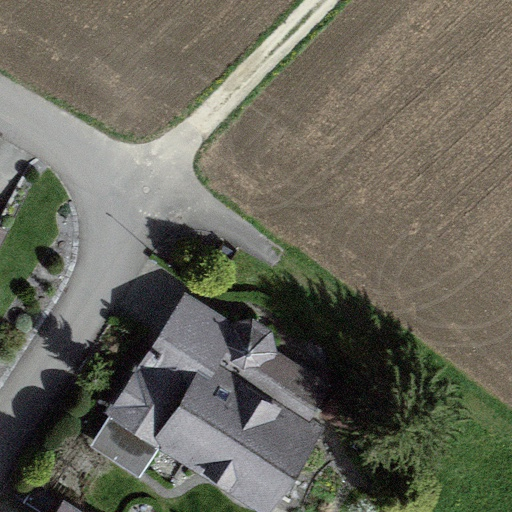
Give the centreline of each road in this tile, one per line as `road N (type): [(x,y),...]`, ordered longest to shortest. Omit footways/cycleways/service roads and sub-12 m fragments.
road 1 (residential): [(0,444),(147,179),(0,103)]
road 2 (track): [(325,0),(147,179)]
